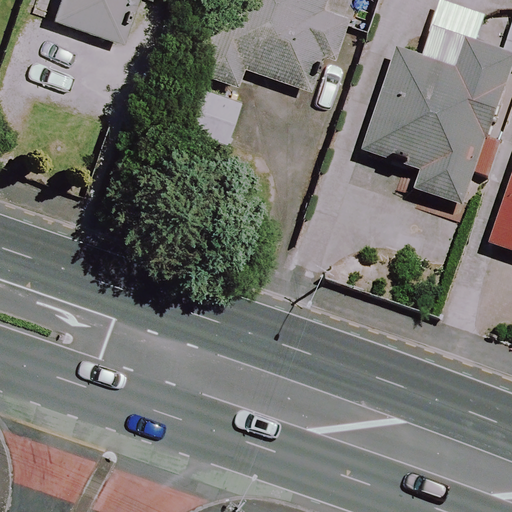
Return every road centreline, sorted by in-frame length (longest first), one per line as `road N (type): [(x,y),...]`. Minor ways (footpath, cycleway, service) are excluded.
road 1 (secondary): [(155,376),(348,417),(511,480)]
road 2 (secondary): [(0,321),(155,376)]
road 3 (tertiary): [(155,376),(85,511)]
